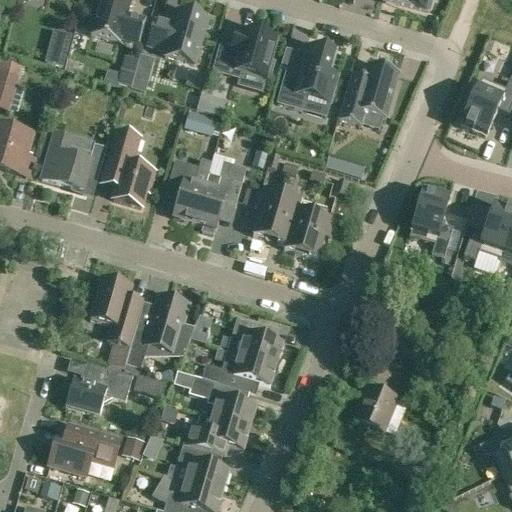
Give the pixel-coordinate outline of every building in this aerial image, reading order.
[(119,42),(138,48),(145,23),(126,17),(131,0),(128,0),(101,0),(91,39),(117,47),(119,42)] [(398,0),(397,5),(427,14),(430,0),(398,0)] [(164,60),(193,68),(207,22),(177,14),(173,30),(153,25),(146,49),(166,55),(164,60)] [(231,51),(220,47),(212,74),(239,81),(241,74),(264,81),(271,59),(275,61),(279,46),(275,44),(276,41),(271,40),(272,36),(257,31),(256,36),(243,32),(242,37),(236,35),(231,51)] [(302,114),(306,100),(329,107),(337,79),(329,76),(334,58),(306,50),(298,76),(286,72),(276,106),(302,114)] [(123,85),(151,92),(158,64),(129,57),(123,85)] [(0,112),(8,115),(20,69),(0,63),(0,112)] [(398,77),(368,68),(362,88),(357,91),(347,88),(338,123),(339,123),(360,129),(364,117),(385,123),(398,77)] [(464,118),(458,130),(464,132),(463,133),(471,137),(472,136),(486,142),(497,115),(507,120),(511,108),(511,94),(505,91),(501,102),(476,91),(470,105),(466,103),(460,116),(464,118)] [(211,140),(216,124),(188,115),(183,132),(211,140)] [(0,170),(30,179),(35,161),(25,158),(31,137),(0,128),(0,170)] [(129,169),(134,154),(129,153),(133,140),(116,135),(102,186),(117,191),(113,203),(141,211),(145,195),(148,196),(154,176),(129,169)] [(99,178),(107,151),(94,147),(91,157),(70,150),(72,141),(55,136),(42,182),(82,194),(87,175),(99,178)] [(271,158),(269,165),(277,167),(279,160),(271,158)] [(194,227),(205,190),(194,187),(198,171),(175,164),(173,171),(167,190),(180,194),(172,220),(194,227)] [(277,167),(269,165),(267,171),(275,174),(277,167)] [(289,177),(291,169),(284,167),(282,174),(289,177)] [(208,178),(205,190),(194,227),(216,233),(223,207),(235,210),(246,173),(232,168),(228,183),(208,178)] [(291,169),(289,177),(296,179),(298,171),(291,169)] [(316,185),(319,177),(312,175),(309,183),(316,185)] [(319,177),(316,185),(323,187),(325,179),(319,177)] [(337,190),(345,192),(347,185),(339,183),(337,190)] [(345,192),(337,190),(335,197),(343,199),(345,192)] [(269,244),(282,197),(266,192),(253,239),(269,244)] [(421,194),(409,235),(435,243),(432,254),(445,257),(452,233),(441,230),(450,202),(442,200),(444,196),(430,192),(429,196),(421,194)] [(300,202),(282,197),(269,244),(285,248),(297,212),(300,202)] [(472,233),(464,257),(476,262),(480,251),(501,258),(511,227),(511,215),(506,213),(505,214),(492,209),(482,237),(472,233)] [(297,212),(285,248),(284,253),(301,258),(313,217),(297,212)] [(336,223),(313,217),(301,258),(317,263),(324,241),(330,243),(336,223)] [(511,227),(501,258),(511,261),(511,227)] [(124,373),(130,352),(143,306),(128,301),(131,292),(102,283),(90,323),(111,330),(107,345),(114,347),(108,368),(124,373)] [(193,331),(182,328),(188,308),(158,299),(148,333),(136,330),(125,369),(141,374),(148,349),(159,352),(160,347),(172,351),(174,344),(186,348),(181,360),(183,361),(197,323),(196,323),(193,331)] [(239,357),(276,368),(282,347),(256,339),(259,327),(236,321),(230,342),(242,346),(239,357)] [(205,370),(201,382),(217,387),(234,392),(240,394),(243,382),(270,390),(276,368),(239,357),(236,369),(223,365),(221,375),(205,370)] [(65,410),(99,420),(103,407),(114,403),(127,407),(135,381),(89,368),(84,386),(73,383),(65,410)] [(423,414),(434,385),(411,376),(399,404),(423,414)] [(217,387),(201,382),(194,380),(188,398),(207,404),(206,407),(215,410),(212,422),(249,433),(255,411),(230,403),(234,392),(217,387)] [(354,423),(383,436),(397,402),(367,390),(354,423)] [(186,437),(182,449),(205,456),(213,458),(216,447),(242,454),(249,433),(212,422),(209,433),(205,432),(202,442),(186,437)] [(121,444),(68,428),(64,443),(56,441),(48,469),(86,481),(93,456),(115,462),(121,444)] [(506,437),(483,448),(489,460),(499,455),(508,476),(511,473),(511,446),(511,447),(506,437)] [(205,456),(182,449),(176,471),(188,474),(185,485),(185,486),(222,496),(228,475),(202,467),(205,456)] [(185,486),(185,485),(162,479),(162,480),(164,480),(153,499),(159,504),(165,508),(163,511),(188,511),(189,510),(194,511),(217,511),(222,496),(185,486)]
